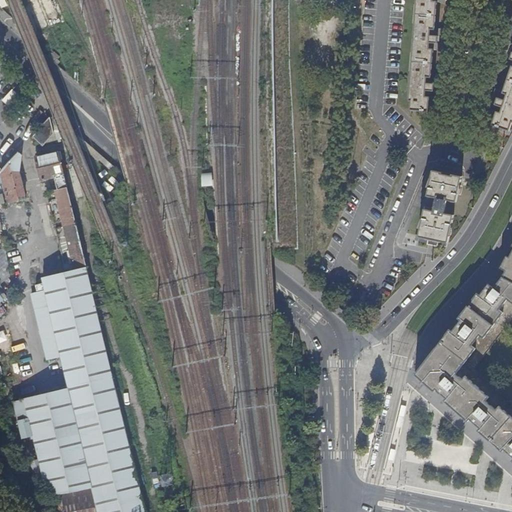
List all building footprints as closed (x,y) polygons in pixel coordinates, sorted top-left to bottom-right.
[(416,0),(408,101),(411,101),(411,110),(428,112),(429,97),(437,99),(438,92),(434,91),(435,84),(438,84),(439,76),(435,76),(435,77),(431,77),(433,50),(441,52),(442,44),(438,44),(439,37),(442,37),(443,29),(435,30),(437,3),(445,5),(445,0),(416,0)] [(511,44),(511,43),(508,51),(511,52),(510,59),(506,57),(503,65),(511,65),(511,66),(503,94),(500,93),(500,91),(496,90),(493,97),(497,98),(495,105),(491,103),(488,111),(495,113),(491,126),(510,132),(511,126),(511,44)] [(54,134),(51,118),(50,117),(50,116),(32,137),(43,146),(54,134)] [(1,172),(9,203),(27,198),(20,171),(22,155),(19,152),(1,172)] [(70,511),(143,511),(141,494),(77,228),(69,194),(65,176),(59,152),(36,157),(42,180),(52,177),(55,190),(46,192),(54,224),(62,221),(64,227),(55,229),(64,264),(36,270),(39,283),(25,286),(41,353),(55,350),(65,389),(15,401),(24,438),(34,435),(46,482),(70,511)] [(64,167),(66,174),(76,171),(74,164),(64,167)] [(427,239),(438,241),(447,243),(453,215),(444,214),(447,200),(456,202),(462,176),(452,174),(452,176),(442,174),(442,172),(432,170),(427,196),(436,198),(434,211),(424,209),(419,237),(427,239)] [(69,194),(80,192),(83,191),(78,172),(65,176),(69,194)] [(207,172),(197,174),(200,185),(209,183),(207,172)] [(104,186),(114,193),(123,180),(114,174),(104,186)] [(69,194),(77,228),(88,225),(80,192),(69,194)] [(505,448),(507,451),(511,455),(511,401),(509,398),(476,368),(506,327),(509,323),(511,319),(511,254),(510,258),(505,267),(503,269),(507,271),(503,277),(495,286),(495,288),(492,286),(484,298),(483,297),(465,321),(447,347),(419,377),(436,392),(438,390),(448,398),(446,401),(470,422),(472,420),(483,429),(480,431),(503,451),(505,448)] [(501,268),(503,269),(505,267),(510,258),(507,256),(501,268)] [(452,329),(418,375),(419,377),(447,347),(465,321),(483,297),(479,294),(461,319),(463,321),(455,331),(452,329)]
